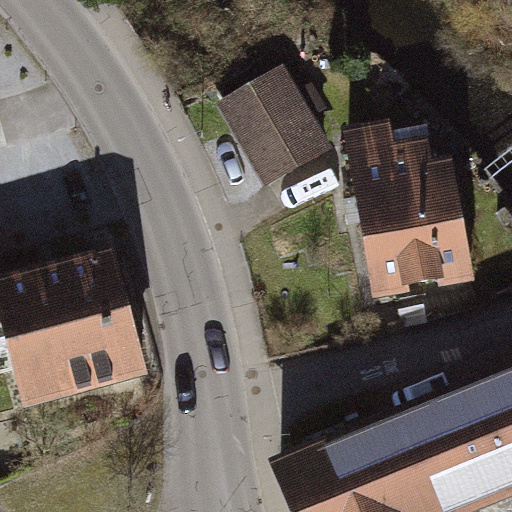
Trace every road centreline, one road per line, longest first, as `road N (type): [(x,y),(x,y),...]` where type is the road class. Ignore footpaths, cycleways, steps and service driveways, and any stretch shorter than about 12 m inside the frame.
road 1 (tertiary): [(213,419),(186,278),(131,137),(62,32),(31,0)]
road 2 (residential): [(511,314),(213,419)]
